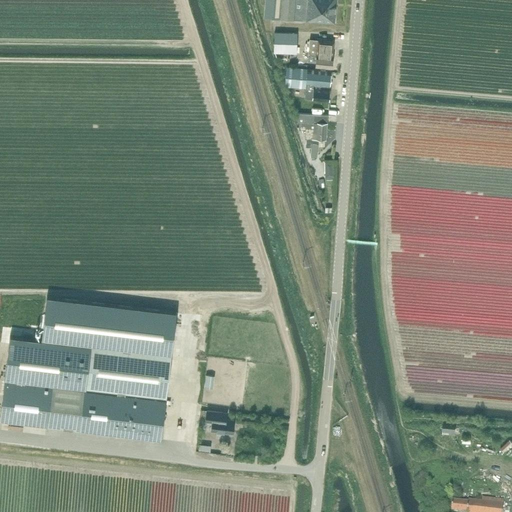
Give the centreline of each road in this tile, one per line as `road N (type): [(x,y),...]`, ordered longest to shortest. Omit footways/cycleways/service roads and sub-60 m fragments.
road 1 (track): [(287,470),(292,363),(195,44),(0,42)]
road 2 (unclassified): [(315,511),(360,0)]
road 3 (track): [(0,455),(292,487),(290,511)]
road 4 (track): [(326,405),(347,426),(374,511)]
